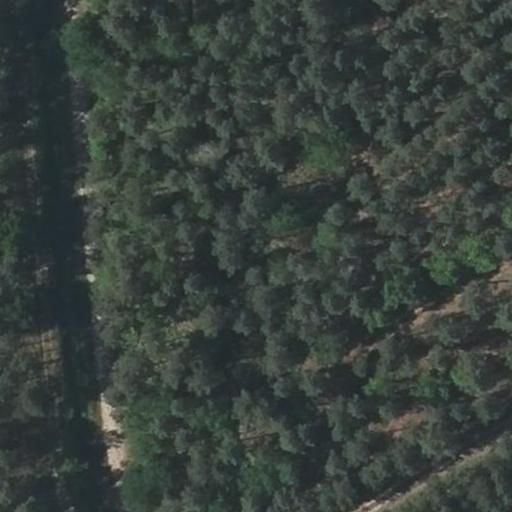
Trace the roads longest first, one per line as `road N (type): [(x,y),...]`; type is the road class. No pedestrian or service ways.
road 1 (track): [(136,511),(116,423),(82,0)]
road 2 (track): [(362,511),(511,416)]
